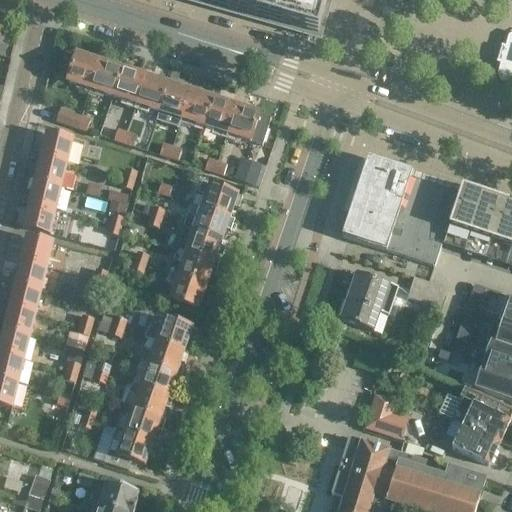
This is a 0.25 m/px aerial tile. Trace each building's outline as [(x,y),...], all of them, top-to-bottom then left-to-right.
[(195,0),(317,35),(326,0),(195,0)] [(511,35),(509,37),(498,76),(501,83),(511,86),(511,35)] [(91,94),(100,65),(76,57),(66,91),(75,94),(77,89),(91,94)] [(114,101),(123,72),(100,65),(91,94),(89,98),(99,101),(100,97),(114,101)] [(137,108),(146,79),(123,72),(114,101),(137,108)] [(159,115),(169,86),(146,79),(137,108),(135,113),(145,116),(146,111),(159,115)] [(182,123),(191,94),(169,86),(159,115),(182,123)] [(192,126),(205,130),(214,101),(191,94),(182,123),(181,127),(190,130),(192,126)] [(205,130),(228,137),(237,108),(214,101),(205,130)] [(227,141),(236,144),(238,140),(263,148),(272,120),(261,116),(237,108),(228,137),(227,141)] [(56,124),(77,131),(81,119),(60,112),(56,124)] [(81,119),(77,131),(87,134),(90,123),(81,119)] [(114,144),(123,147),(127,135),(118,132),(114,144)] [(127,135),(123,147),(132,150),(136,138),(127,135)] [(40,160),(68,167),(74,143),(46,136),(40,160)] [(159,159),(168,162),(173,149),(163,146),(159,159)] [(168,162),(178,165),(182,152),(173,149),(168,162)] [(367,159),(365,165),(387,172),(389,166),(367,159)] [(34,183),(62,190),(68,167),(40,160),(34,183)] [(209,161),(205,173),(213,175),(217,164),(209,161)] [(235,182),(254,188),(260,169),(241,163),(235,182)] [(379,197),(387,172),(365,165),(361,163),(352,188),(379,197)] [(217,164),(213,175),(222,178),(225,167),(217,164)] [(389,166),(387,172),(410,180),(411,174),(412,173),(389,166)] [(125,171),(122,181),(135,185),(138,175),(125,171)] [(401,205),(410,180),(387,172),(379,197),(401,205)] [(411,174),(410,180),(458,196),(460,191),(411,174)] [(385,253),(433,269),(435,269),(440,252),(441,250),(448,230),(447,229),(458,196),(410,180),(401,205),(385,253)] [(120,190),(126,192),(132,194),(135,185),(122,181),(120,190)] [(29,207),(57,213),(62,190),(34,183),(29,207)] [(172,190),(161,186),(158,197),(169,200),(172,190)] [(202,211),(230,221),(234,209),(240,211),(243,200),(204,187),(198,195),(206,199),(202,211)] [(340,238),(385,253),(401,205),(379,197),(352,188),(343,214),(348,215),(340,238)] [(470,237),(483,197),(461,190),(460,190),(460,191),(458,196),(447,229),(448,230),(470,237)] [(113,193),(111,203),(128,208),(131,198),(113,193)] [(490,244),(503,204),(483,197),(470,237),(490,244)] [(511,251),(511,246),(511,206),(503,204),(490,244),(511,251)] [(23,231),(51,238),(57,213),(29,207),(23,231)] [(142,216),(150,219),(162,223),(165,213),(145,207),(142,216)] [(198,222),(194,234),(223,243),(227,231),(232,233),(235,223),(230,221),(202,211),(196,209),(191,217),(198,222)] [(112,218),(109,227),(122,231),(125,221),(112,218)] [(147,228),(153,230),(159,232),(162,223),(150,219),(147,228)] [(122,231),(109,227),(107,236),(119,240),(122,231)] [(441,250),(463,257),(470,237),(448,230),(441,250)] [(190,245),(186,256),(191,258),(215,266),(219,254),(224,256),(228,245),(223,243),(194,234),(188,232),(183,240),(190,245)] [(463,257),(484,264),(490,244),(470,237),(463,257)] [(26,239),(20,264),(48,270),(54,246),(26,239)] [(484,264),(504,271),(511,251),(490,244),(484,264)] [(127,261),(134,264),(146,268),(149,259),(130,252),(127,261)] [(183,267),(179,279),(191,283),(207,289),(211,277),(216,279),(220,268),(215,266),(191,258),(186,256),(180,254),(175,262),(183,267)] [(20,264),(14,287),(42,294),(48,270),(20,264)] [(146,268),(134,264),(131,273),(143,277),(146,268)] [(96,272),(93,281),(106,285),(109,276),(96,272)] [(171,303),(191,310),(199,313),(204,299),(209,301),(212,290),(207,289),(191,283),(179,279),(172,277),(167,285),(175,290),(171,303)] [(395,291),(356,277),(340,324),(373,335),(380,317),(386,319),(395,291)] [(90,290),(97,292),(103,294),(106,285),(93,281),(90,290)] [(414,281),(410,293),(407,301),(421,305),(440,312),(447,292),(431,287),(429,286),(414,281)] [(14,287),(9,310),(36,317),(42,294),(14,287)] [(483,299),(486,291),(474,287),(472,295),(483,299)] [(502,324),(510,300),(506,298),(498,322),(497,323),(502,325),(502,324)] [(511,300),(510,300),(502,324),(511,327),(511,300)] [(9,310),(3,333),(31,340),(36,317),(9,310)] [(107,317),(104,326),(125,333),(128,324),(107,317)] [(82,319),(80,328),(92,331),(95,322),(82,319)] [(160,333),(157,344),(185,354),(189,342),(194,344),(198,333),(158,319),(152,328),(160,333)] [(502,325),(495,345),(495,346),(511,352),(511,327),(502,324),(502,325)] [(109,338),(115,340),(121,342),(125,333),(104,326),(103,326),(100,334),(109,337),(109,338)] [(470,338),(472,330),(461,326),(458,334),(470,338)] [(80,328),(77,337),(89,341),(92,331),(80,328)] [(3,333),(0,344),(0,357),(25,364),(31,340),(3,333)] [(467,345),(470,338),(458,334),(456,342),(467,345)] [(69,335),(65,349),(84,354),(89,341),(77,337),(69,335)] [(153,356),(149,366),(177,376),(181,365),(186,367),(190,356),(185,354),(157,344),(156,345),(150,342),(145,350),(153,356)] [(511,377),(511,352),(495,346),(495,345),(490,344),(490,345),(482,368),(511,377)] [(426,350),(414,346),(408,360),(420,365),(426,350)] [(454,347),(450,357),(451,357),(461,361),(464,350),(454,347)] [(73,352),(69,365),(81,368),(85,356),(73,352)] [(449,365),(452,357),(451,357),(450,357),(440,353),(438,361),(449,365)] [(354,369),(375,376),(378,376),(382,364),(358,356),(354,369)] [(0,357),(0,382),(19,387),(25,364),(0,357)] [(88,361),(85,371),(109,379),(112,369),(88,361)] [(145,377),(141,389),(169,399),(173,387),(178,389),(182,378),(177,376),(149,366),(143,364),(137,373),(145,377)] [(66,374),(78,378),(81,368),(69,365),(66,374)] [(511,404),(511,377),(482,368),(474,391),(511,404)] [(109,379),(85,371),(82,380),(105,388),(109,379)] [(63,383),(76,387),(78,378),(66,374),(63,383)] [(0,407),(13,411),(19,387),(0,382),(0,407)] [(137,401),(133,412),(161,421),(165,410),(170,412),(174,400),(169,399),(141,389),(135,386),(129,396),(137,401)] [(462,428),(462,429),(499,446),(511,417),(511,410),(497,403),(470,391),(465,402),(464,402),(453,424),(462,428)] [(57,407),(68,411),(71,400),(60,396),(57,407)] [(375,398),(364,432),(401,444),(409,421),(394,417),(398,405),(375,398)] [(129,423),(125,434),(154,444),(158,433),(163,434),(167,423),(161,421),(133,412),(127,409),(122,418),(129,423)] [(86,411),(83,420),(95,425),(99,415),(86,411)] [(95,425),(83,420),(80,430),(92,434),(95,425)] [(499,446),(462,429),(452,451),(488,468),(499,446)] [(105,466),(130,474),(133,464),(145,468),(150,455),(155,457),(159,446),(154,444),(125,434),(119,432),(113,441),(121,445),(117,458),(108,454),(105,466)] [(392,511),(393,508),(404,511),(418,511),(429,477),(412,471),(415,462),(400,457),(395,455),(349,440),(330,498),(332,498),(327,511),(392,511)] [(36,479),(32,488),(47,493),(50,483),(55,469),(46,467),(42,481),(36,479)] [(429,477),(418,511),(476,511),(485,484),(450,472),(446,482),(429,477)] [(94,481),(79,477),(76,487),(90,491),(93,482),(94,481)] [(101,485),(93,508),(105,511),(131,511),(137,496),(101,484),(101,485)] [(29,498),(44,503),(47,493),(32,488),(29,498)] [(52,492),(48,506),(58,509),(62,495),(52,492)] [(28,502),(26,509),(33,511),(39,511),(41,506),(28,502)]
